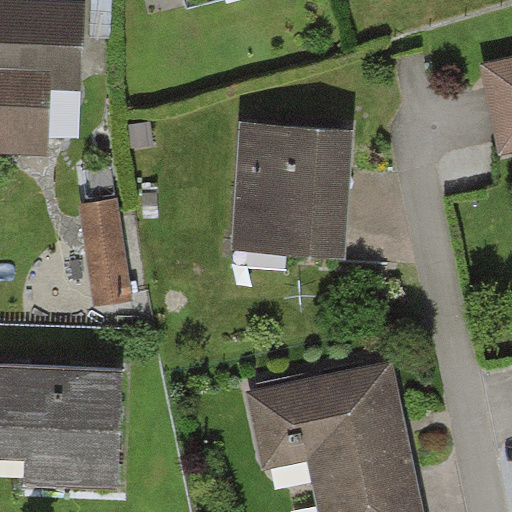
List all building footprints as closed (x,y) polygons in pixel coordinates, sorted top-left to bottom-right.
[(81,3),(0,0),(0,142),(48,144),(50,79),(78,80),(81,3)] [(511,66),(491,71),(508,150),(511,149),(511,66)] [(347,131),(246,125),(239,244),(339,250),(347,131)] [(115,201),(84,205),(98,301),(129,296),(115,201)] [(118,480),(122,369),(0,364),(0,434),(27,435),(25,476),(118,480)] [(418,511),(390,371),(254,398),(267,464),(315,455),(326,511),(418,511)]
